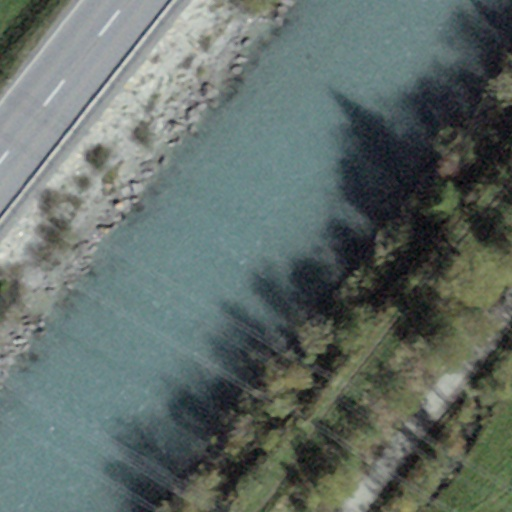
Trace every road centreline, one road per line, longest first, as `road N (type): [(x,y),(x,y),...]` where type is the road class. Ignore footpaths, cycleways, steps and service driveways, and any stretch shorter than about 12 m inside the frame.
road 1 (track): [(511,308),(354,511)]
road 2 (primary): [(132,0),(0,167)]
